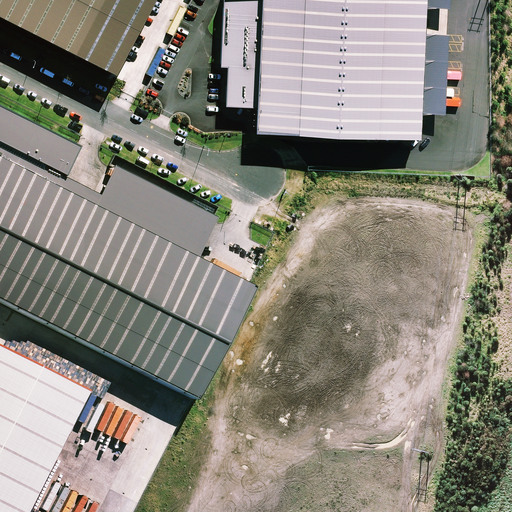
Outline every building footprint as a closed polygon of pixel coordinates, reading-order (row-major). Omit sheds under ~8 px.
[(0,0),(0,20),(115,79),(154,0),(0,0)] [(420,0),(223,0),(221,58),(227,58),(225,96),(257,98),(256,122),(415,129),(420,0)] [(0,144),(56,174),(71,145),(0,109),(0,144)] [(96,194),(0,144),(0,299),(187,395),(244,284),(190,256),(211,216),(111,165),(96,194)] [(0,340),(0,511),(23,511),(84,379),(0,340)]
